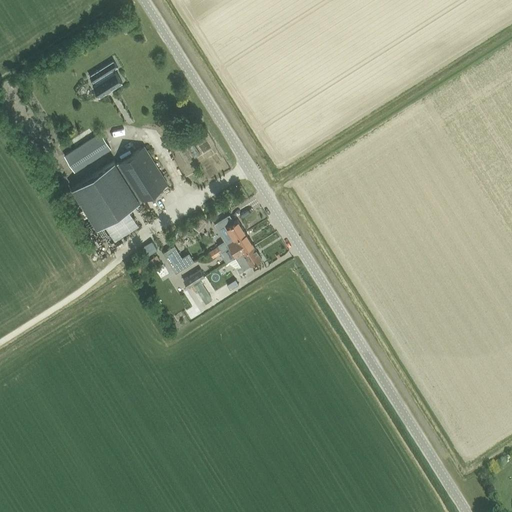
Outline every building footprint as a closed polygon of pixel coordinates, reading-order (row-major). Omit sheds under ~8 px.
[(113,60),(89,76),(93,82),(94,82),(95,83),(92,85),(99,96),(122,82),(115,71),(113,72),(112,70),(117,67),(113,60)] [(74,172),(110,149),(100,133),(64,156),(74,172)] [(114,161),(71,187),(84,209),(79,212),(83,219),(88,216),(96,228),(167,184),(143,147),(116,164),(114,161)] [(224,246),(245,233),(237,220),(232,223),(228,216),(216,223),(226,240),(222,243),(224,246)] [(242,253),(253,246),(245,233),(224,246),(226,249),(229,247),(235,257),(242,253)] [(222,243),(209,251),(213,257),(226,249),(224,246),(222,243)] [(240,266),(236,268),(239,272),(261,258),(253,246),(242,253),(235,257),(240,266)] [(235,278),(228,267),(217,274),(225,285),(235,278)] [(179,272),(183,277),(189,273),(185,268),(179,272)] [(168,269),(161,273),(165,279),(171,275),(168,269)] [(187,287),(200,279),(204,277),(200,270),(183,280),(187,287)] [(227,286),(230,291),(238,286),(235,281),(227,286)]
